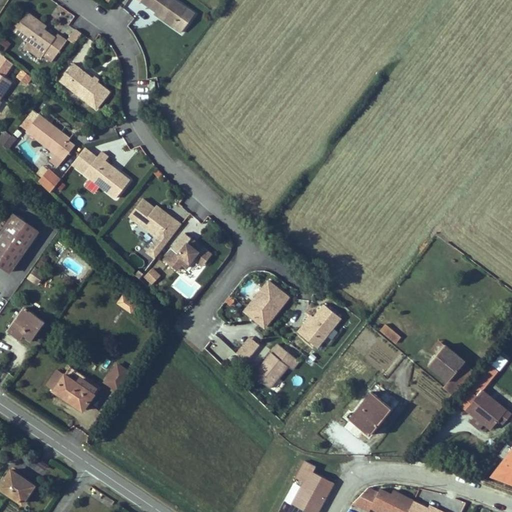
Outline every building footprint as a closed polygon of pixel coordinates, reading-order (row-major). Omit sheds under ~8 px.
[(186,6),(177,0),(143,0),(157,10),(174,23),(186,6)] [(181,31),(195,12),(186,6),(174,23),(173,25),(181,31)] [(173,25),(174,23),(157,10),(155,12),(173,25)] [(26,19),(13,37),(23,44),(19,51),(40,65),(42,62),(44,59),(53,65),(66,47),(57,41),(54,44),(43,36),(39,33),(41,30),(26,19)] [(3,35),(0,38),(0,46),(4,50),(11,43),(3,35)] [(74,36),(66,47),(72,51),(79,40),(74,36)] [(53,65),(44,59),(42,62),(51,68),(53,65)] [(73,70),(60,87),(96,116),(109,99),(73,70)] [(0,104),(11,89),(0,81),(0,104)] [(54,134),(38,122),(26,138),(63,166),(74,152),(68,147),(69,146),(57,136),(55,138),(52,136),(54,134)] [(13,140),(3,152),(8,156),(17,144),(13,140)] [(113,202),(127,184),(112,173),(111,174),(101,166),(105,161),(98,156),(81,177),(113,202)] [(48,174),(37,185),(48,196),(58,183),(48,174)] [(71,204),(80,209),(86,200),(77,195),(71,204)] [(127,220),(156,243),(171,223),(165,218),(163,220),(153,212),(141,203),(127,220)] [(163,220),(165,218),(155,210),(153,212),(163,220)] [(0,274),(1,275),(32,232),(6,214),(0,222),(0,274)] [(178,243),(169,254),(182,264),(186,259),(191,262),(198,253),(199,251),(209,259),(217,249),(206,241),(203,246),(191,237),(184,247),(178,243)] [(132,251),(127,258),(141,269),(146,261),(132,251)] [(207,261),(209,259),(199,251),(198,253),(207,261)] [(186,268),(191,262),(186,259),(182,264),(186,268)] [(143,275),(152,284),(161,274),(153,265),(143,275)] [(263,333),(287,302),(266,286),(253,303),(259,307),(248,322),(263,333)] [(133,316),(138,308),(124,299),(119,306),(133,316)] [(248,322),(259,307),(253,303),(242,318),(248,322)] [(294,331),(313,347),(337,317),(321,304),(310,317),(302,327),(299,325),(294,331)] [(13,339),(22,345),(37,323),(17,309),(4,328),(15,336),(13,339)] [(308,315),(299,325),(302,327),(310,317),(308,315)] [(395,343),(402,336),(386,322),(380,329),(395,343)] [(0,335),(11,343),(13,339),(15,336),(4,328),(0,334),(0,335)] [(383,349),(388,342),(373,329),(367,336),(383,349)] [(248,334),(237,351),(249,359),(260,343),(248,334)] [(272,352),(278,345),(274,342),(268,349),(272,352)] [(464,361),(466,359),(445,342),(429,361),(450,378),(444,385),(455,394),(475,370),(464,361)] [(268,349),(250,372),(267,386),(285,363),(289,367),(296,359),(278,345),(272,352),(268,349)] [(501,368),(510,359),(502,351),(493,360),(501,368)] [(484,423),(490,428),(499,416),(504,420),(511,410),(511,409),(483,387),(498,368),(491,362),(459,404),(474,416),(471,420),(481,427),(484,423)] [(59,383),(70,370),(63,364),(52,377),(59,383)] [(83,408),(100,388),(74,366),(70,370),(59,383),(58,385),(83,408)] [(120,392),(133,377),(122,368),(109,384),(120,392)] [(391,403),(372,389),(351,416),(370,431),(391,403)] [(316,465),(305,460),(296,476),(303,480),(292,500),(313,511),(317,511),(327,495),(335,481),(314,469),(316,465)] [(27,485),(4,469),(0,474),(0,488),(16,500),(27,485)] [(391,511),(408,511),(415,499),(394,489),(393,492),(382,487),(380,490),(370,486),(352,502),(370,511),(372,507),(381,511),(389,511),(390,511),(391,511)] [(448,511),(430,503),(429,506),(415,499),(408,511),(448,511)]
